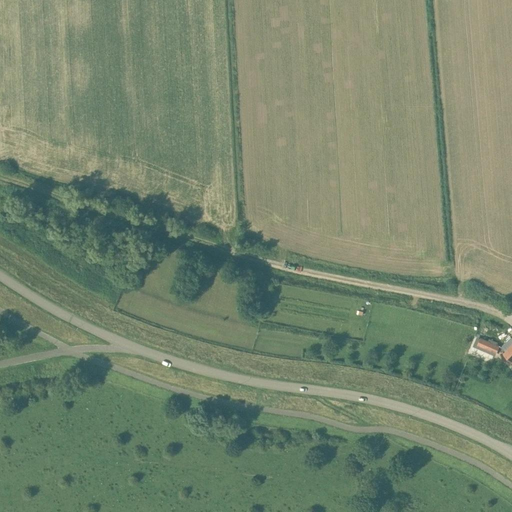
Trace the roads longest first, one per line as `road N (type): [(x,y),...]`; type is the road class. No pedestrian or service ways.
road 1 (unclassified): [(511,453),(405,407),(222,376),(132,347)]
road 2 (track): [(266,261),(0,176)]
road 3 (unclassified): [(511,317),(266,261)]
road 4 (unclassified): [(132,347),(0,275)]
